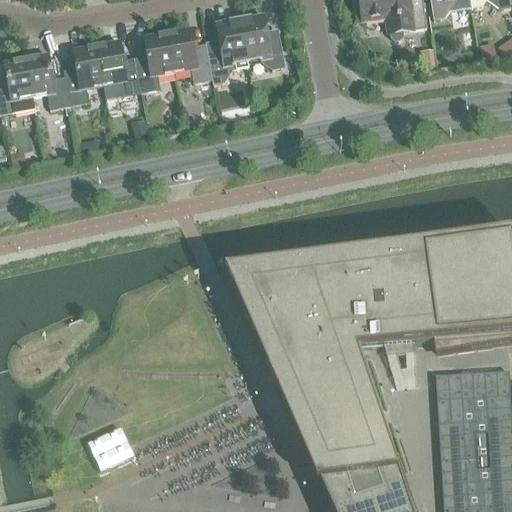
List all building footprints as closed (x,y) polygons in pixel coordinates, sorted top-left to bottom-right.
[(357,0),(361,26),(384,23),(387,39),(389,39),(390,42),(393,46),(397,46),(401,44),(403,40),(403,37),(413,35),(426,33),(425,26),(420,0),(357,0)] [(446,18),(470,14),(467,0),(428,0),(432,25),(442,24),(446,18)] [(467,0),(470,14),(482,12),(487,6),(499,14),(509,13),(507,0),(467,0)] [(263,22),(239,26),(247,68),(261,66),(261,69),(271,76),(285,74),(279,41),(267,43),(263,22)] [(220,52),(206,54),(212,87),(213,91),(223,89),(234,74),(233,71),(247,68),(239,26),(216,30),(220,52)] [(437,29),(430,30),(431,38),(438,36),(437,29)] [(190,35),(167,40),(174,80),(191,77),(193,90),(212,87),(206,54),(194,56),(190,35)] [(147,64),(135,66),(141,100),(160,96),(157,83),(174,80),(167,40),(143,44),(147,64)] [(493,47),(479,50),(482,65),(496,63),(493,47)] [(119,48),(96,52),(103,93),(120,90),(122,103),(141,100),(135,66),(123,68),(119,48)] [(86,96),(103,93),(96,52),(72,57),(76,77),(63,79),(64,84),(69,113),(89,109),(86,96)] [(432,54),(420,56),(422,74),(435,72),(432,54)] [(70,115),(69,113),(64,84),(51,86),(46,61),(24,66),(31,105),(46,103),(48,114),(55,113),(56,117),(70,115)] [(0,123),(34,117),(31,105),(24,66),(2,70),(6,94),(0,95),(0,123)] [(147,136),(133,139),(135,148),(149,145),(147,136)] [(84,148),(78,149),(81,160),(91,158),(89,151),(84,148)] [(21,157),(10,159),(13,172),(23,169),(21,157)] [(413,511),(397,464),(392,465),(356,358),(433,351),(435,361),(511,349),(511,241),(288,267),(289,271),(224,280),(316,491),(320,490),(329,511),(413,511)] [(511,511),(511,436),(508,376),(435,381),(442,511),(511,511)] [(133,461),(120,433),(87,448),(100,476),(133,461)]
